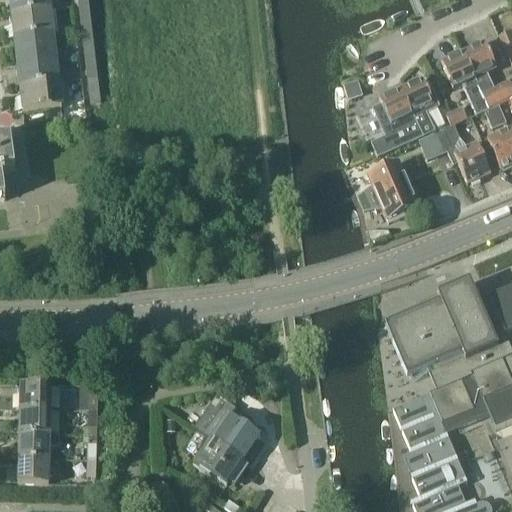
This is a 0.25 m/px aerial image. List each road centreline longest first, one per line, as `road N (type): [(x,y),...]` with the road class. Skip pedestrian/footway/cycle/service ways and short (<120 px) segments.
road 1 (tertiary): [(0,323),(188,317),(283,301),(378,273),(511,216)]
road 2 (residential): [(314,511),(294,374)]
